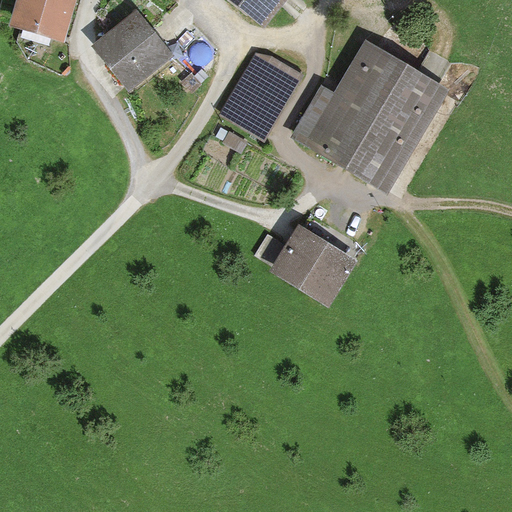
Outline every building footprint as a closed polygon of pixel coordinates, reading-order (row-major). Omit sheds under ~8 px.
[(19,0),(8,34),(59,50),(74,0),(19,0)] [(285,0),(224,0),(262,29),(285,0)] [(169,57),(135,18),(92,54),(126,94),(169,57)] [(444,96),(365,52),(336,103),(323,96),(295,145),(386,197),(444,96)] [(299,83),(259,60),(223,123),(262,146),(299,83)] [(350,265),(293,232),(268,273),(325,307),(350,265)]
